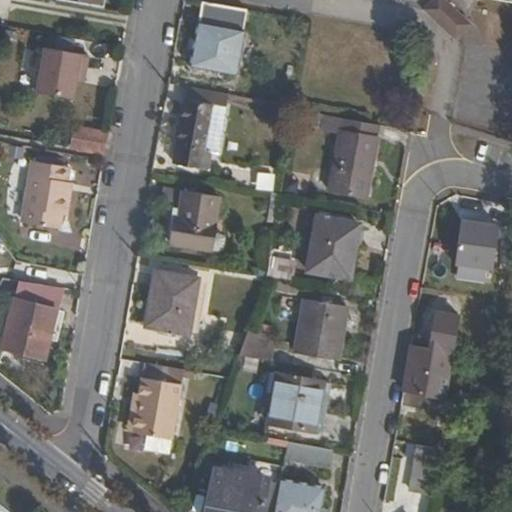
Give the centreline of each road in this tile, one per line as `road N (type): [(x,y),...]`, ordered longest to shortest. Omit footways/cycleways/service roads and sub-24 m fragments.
road 1 (residential): [(67,473),(81,438),(155,0)]
road 2 (residential): [(358,511),(415,186),(432,168),(462,167),(511,182)]
